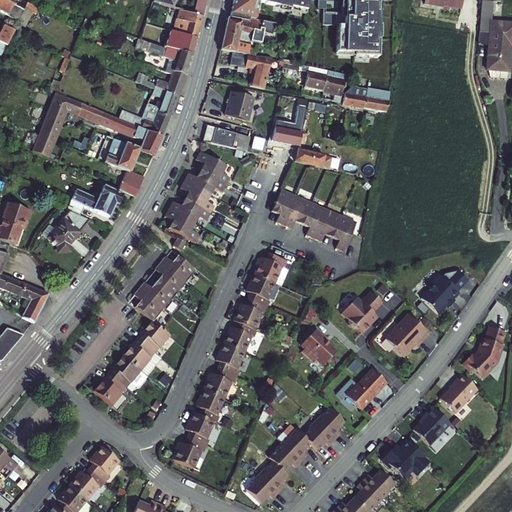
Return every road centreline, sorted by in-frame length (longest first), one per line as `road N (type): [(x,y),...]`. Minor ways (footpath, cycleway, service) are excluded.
road 1 (secondary): [(23,360),(112,252),(161,176),(189,111),(217,0)]
road 2 (residential): [(299,511),(409,394),(511,261)]
road 3 (residential): [(137,441),(167,421),(254,222)]
road 4 (residential): [(137,441),(143,460),(165,479),(228,511)]
